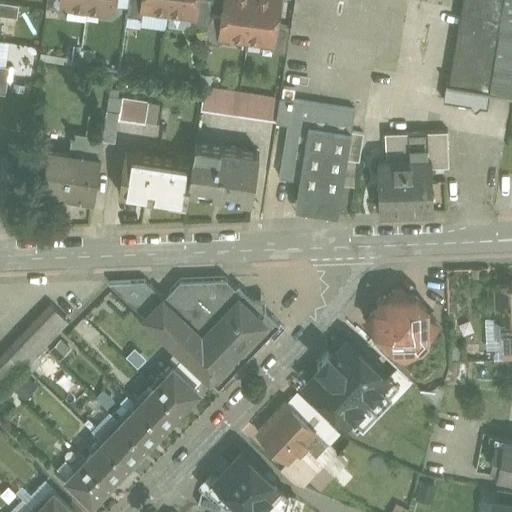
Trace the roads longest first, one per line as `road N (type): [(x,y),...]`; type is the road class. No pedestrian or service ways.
road 1 (residential): [(360,245),(0,256)]
road 2 (residential): [(360,245),(323,314),(133,511)]
road 3 (residential): [(511,239),(360,245)]
